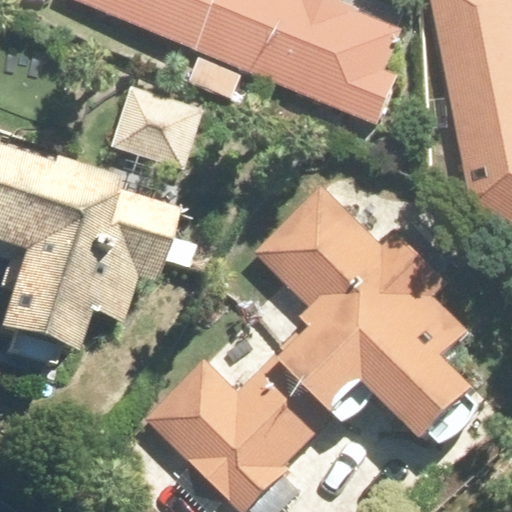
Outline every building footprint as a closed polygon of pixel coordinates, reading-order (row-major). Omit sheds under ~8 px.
[(70,0),(68,4),(394,142),(415,92),(396,84),(414,43),(313,0),(70,0)] [(511,0),(437,0),(483,219),(511,238),(511,0)] [(141,97),(119,159),(195,186),(216,124),(141,97)] [(0,269),(6,271),(0,293),(0,304),(19,310),(3,363),(83,388),(94,349),(120,357),(140,300),(164,308),(187,231),(0,165),(0,269)] [(332,200),(263,270),(324,329),(281,372),(279,366),(243,405),(214,374),(152,435),(230,511),(273,511),(294,489),(290,483),(337,431),(356,449),(386,416),(447,471),(495,418),(456,380),(484,348),(442,309),(454,295),(404,247),(392,259),(332,200)]
